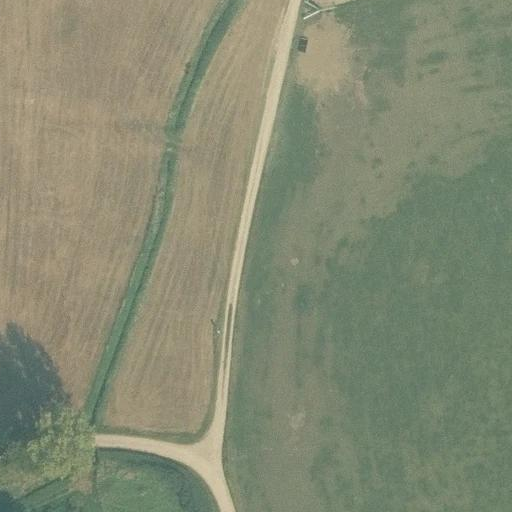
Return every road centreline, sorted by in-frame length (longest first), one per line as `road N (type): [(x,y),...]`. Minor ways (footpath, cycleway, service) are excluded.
road 1 (track): [(297,0),(248,199),(218,436),(203,465)]
road 2 (track): [(203,465),(158,447),(106,443),(50,443),(0,460)]
